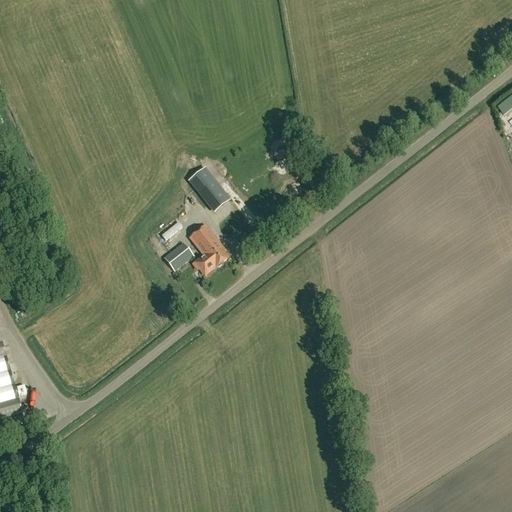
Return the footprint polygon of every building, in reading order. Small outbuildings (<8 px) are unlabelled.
[(244,164),(229,176),(237,187),(245,180),(246,181),(253,175),(244,164)] [(205,171),(190,183),(195,190),(207,206),(223,193),(205,171)] [(198,272),(200,270),(206,278),(216,269),(230,258),(226,253),(227,253),(206,227),(190,240),(204,257),(193,266),(198,272)] [(175,274),(194,258),(184,245),(164,260),(175,274)] [(0,346),(0,421),(22,415),(2,346),(0,346)]
